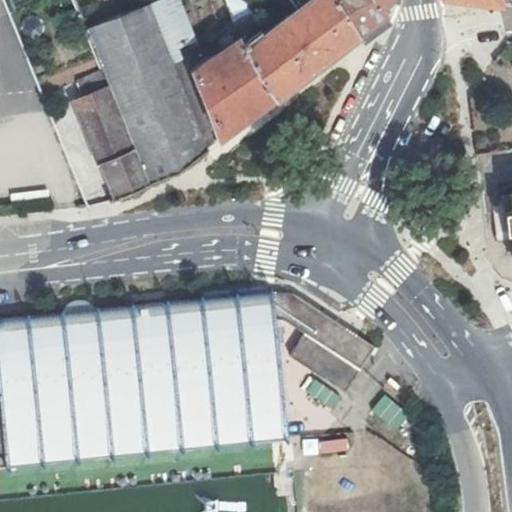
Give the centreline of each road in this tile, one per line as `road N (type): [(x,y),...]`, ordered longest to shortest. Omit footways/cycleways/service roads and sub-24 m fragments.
road 1 (primary): [(324,223),(238,217),(80,258)]
road 2 (primary): [(80,258),(236,249),(310,265)]
road 3 (primary): [(485,361),(367,243)]
road 4 (motorway): [(440,382),(475,511)]
road 5 (primary): [(350,289),(377,307),(440,382)]
road 6 (tertiary): [(427,44),(365,148)]
